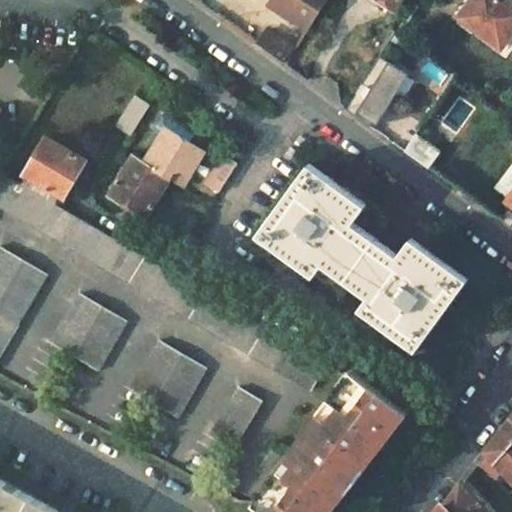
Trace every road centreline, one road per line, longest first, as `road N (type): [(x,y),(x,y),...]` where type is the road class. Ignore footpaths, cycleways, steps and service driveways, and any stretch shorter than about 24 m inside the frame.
road 1 (residential): [(511,245),(169,0)]
road 2 (residential): [(511,371),(407,511)]
